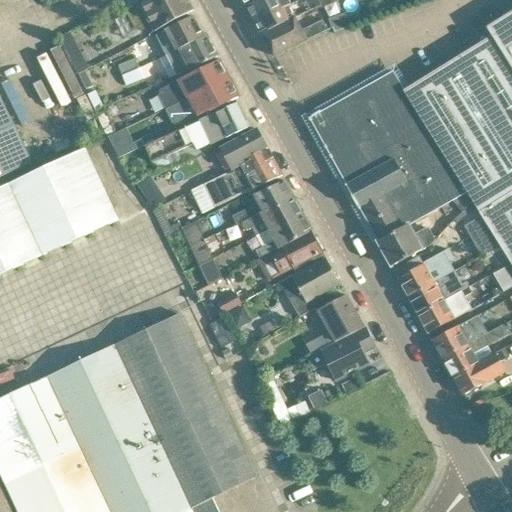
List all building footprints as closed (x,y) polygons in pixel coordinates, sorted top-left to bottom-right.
[(187,0),(137,0),(140,4),(128,10),(127,15),(131,23),(135,31),(140,33),(150,28),(153,33),(194,12),(187,0)] [(255,22),(289,6),(291,5),(288,0),(266,0),(261,3),(259,0),(255,0),(246,5),(255,22)] [(304,0),(309,12),(320,8),(317,0),(304,0)] [(317,0),(320,8),(321,7),(321,9),(336,4),(334,0),(317,0)] [(262,35),(295,20),(294,18),(295,18),(289,6),(255,22),(262,35)] [(511,12),(486,28),(492,37),(404,91),(393,73),(309,120),(346,187),(378,243),(408,227),(408,229),(452,205),(466,197),(472,205),(471,207),(476,216),(478,215),(511,267),(511,12)] [(351,27),(346,14),(330,20),(334,33),(351,27)] [(175,27),(156,38),(167,57),(167,56),(176,51),(204,38),(193,17),(175,27)] [(295,20),(262,35),(272,54),(288,45),(290,48),(305,41),(327,30),(322,20),(301,31),(295,20)] [(207,36),(204,38),(176,51),(167,56),(178,76),(218,57),(207,36)] [(83,57),(72,63),(78,75),(85,72),(89,70),(83,57)] [(122,77),(139,70),(135,60),(119,68),(122,77)] [(183,104),(230,79),(220,61),(160,91),(159,97),(166,111),(183,104)] [(54,157),(67,151),(26,63),(13,69),(54,157)] [(38,91),(54,83),(46,65),(29,73),(38,91)] [(126,87),(136,82),(143,79),(139,70),(122,77),(126,87)] [(183,104),(166,111),(172,124),(176,126),(209,111),(211,113),(240,98),(230,79),(183,104)] [(104,108),(96,92),(88,96),(95,112),(104,108)] [(0,159),(23,148),(0,99),(0,159)] [(110,106),(118,127),(127,124),(119,102),(110,106)] [(192,125),(144,146),(156,174),(174,168),(213,151),(211,147),(213,146),(231,137),(249,128),(238,104),(192,125)] [(115,133),(104,112),(96,116),(107,137),(115,133)] [(126,129),(109,137),(120,158),(143,147),(141,140),(133,144),(126,129)] [(244,162),(268,150),(257,130),(240,140),(221,149),(232,172),(246,164),(244,162)] [(0,277),(120,221),(86,149),(0,189),(0,277)] [(282,177),(276,164),(268,150),(244,162),(246,164),(232,172),(204,186),(215,209),(282,177)] [(241,225),(294,199),(285,182),(254,199),(258,205),(232,219),(237,227),(241,225)] [(462,215),(471,207),(472,205),(466,197),(452,205),(462,215)] [(269,232),(303,215),(294,199),(241,225),(246,234),(264,224),(269,232)] [(271,256),(313,233),(303,215),(269,232),(274,242),(256,252),(261,261),(271,256)] [(190,248),(204,242),(195,223),(181,230),(190,248)] [(413,237),(408,229),(408,227),(378,243),(392,268),(409,258),(434,244),(436,241),(428,228),(413,237)] [(313,233),(271,256),(281,275),(324,253),(313,233)] [(489,236),(480,241),(475,245),(482,257),(497,247),(489,236)] [(199,267),(213,261),(204,242),(190,248),(199,267)] [(496,250),(488,255),(495,266),(503,261),(496,250)] [(409,299),(455,273),(449,263),(454,260),(449,251),(424,265),(419,257),(394,271),(409,299)] [(281,285),(290,299),(289,299),(300,318),(321,307),(316,298),(340,285),(326,260),(293,279),(281,285)] [(213,261),(199,267),(207,286),(221,279),(213,261)] [(511,287),(511,279),(506,269),(494,275),(504,292),(511,287)] [(418,316),(462,292),(469,288),(467,283),(462,286),(455,273),(409,299),(418,316)] [(462,292),(418,316),(428,334),(472,310),(462,292)] [(224,315),(241,305),(235,294),(218,303),(224,315)] [(365,329),(358,317),(346,296),(329,305),(318,312),(330,333),(324,336),(330,347),(365,329)] [(259,331),(270,325),(264,313),(253,318),(259,331)] [(190,510),(213,499),(256,479),(179,315),(113,346),(190,510)] [(230,315),(223,320),(234,335),(241,331),(230,315)] [(442,360),(488,334),(478,317),(450,332),(432,342),(442,360)] [(217,321),(209,325),(215,336),(223,332),(217,321)] [(453,378),(479,364),(474,355),(508,336),(503,326),(488,334),(442,360),(453,378)] [(376,348),(372,341),(366,328),(365,329),(330,347),(310,358),(316,370),(327,364),(337,382),(370,366),(364,354),(376,348)] [(190,511),(190,510),(112,347),(48,377),(0,399),(0,476),(16,511),(221,511),(216,500),(190,511)] [(505,349),(479,364),(453,378),(463,396),(505,373),(499,364),(510,358),(505,349)] [(288,372),(278,376),(288,400),(298,395),(288,372)] [(281,425),(296,418),(293,410),(286,413),(283,405),(274,409),(281,425)] [(11,511),(0,488),(0,511),(11,511)]
